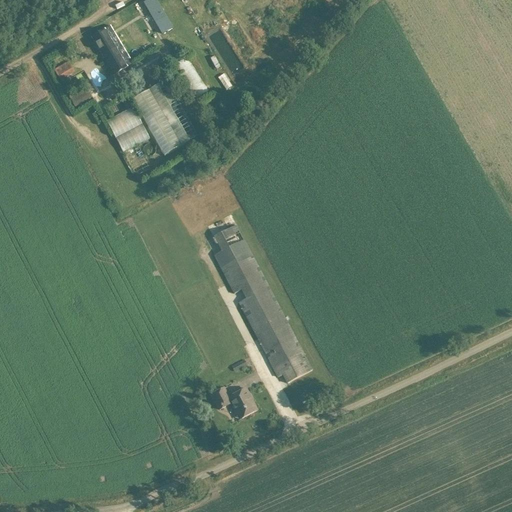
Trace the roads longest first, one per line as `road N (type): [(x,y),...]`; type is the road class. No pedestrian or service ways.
road 1 (unclassified): [(122,508),(511,331)]
road 2 (track): [(0,72),(120,0)]
